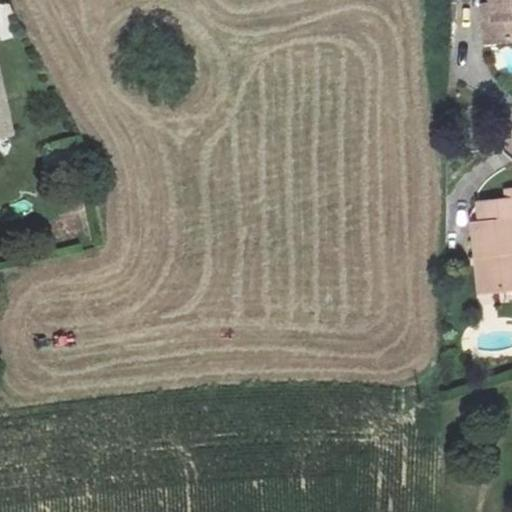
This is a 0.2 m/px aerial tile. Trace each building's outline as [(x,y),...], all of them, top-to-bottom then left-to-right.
[(511,0),(493,0),(494,4),(496,22),(490,22),(492,43),(511,41),(511,0)] [(496,22),(494,4),(479,6),(483,44),(492,43),(490,22),(496,22)] [(0,136),(19,130),(0,57),(0,136)] [(511,216),(475,221),(480,254),(486,254),(490,290),(511,285),(511,216)] [(486,254),(480,254),(484,291),(490,290),(486,254)]
